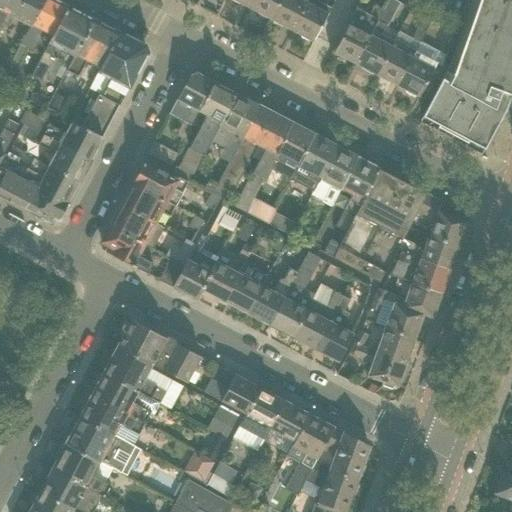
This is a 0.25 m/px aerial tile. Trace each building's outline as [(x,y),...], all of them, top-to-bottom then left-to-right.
[(0,0),(0,23),(5,15),(28,27),(42,0),(0,0)] [(67,5),(57,0),(42,0),(28,27),(29,27),(20,44),(21,45),(28,48),(33,51),(42,32),(51,37),(67,5)] [(281,0),(253,0),(250,7),(259,11),(259,14),(266,18),(268,16),(272,18),(281,0)] [(308,0),(281,0),(272,18),(274,20),(274,22),(282,26),(284,24),(293,29),(308,0)] [(311,39),(314,40),(331,8),(320,2),(320,0),(308,0),(293,29),(301,34),(301,37),(309,41),(311,39)] [(450,83),(443,79),(423,117),(439,125),(436,131),(465,147),(469,141),(485,150),(505,112),(511,91),(511,0),(486,0),(459,77),(454,75),(450,83)] [(31,76),(36,79),(42,82),(60,49),(72,56),(92,18),(67,5),(51,37),(31,76)] [(384,9),(375,5),(370,15),(356,9),(350,19),(334,51),(337,53),(337,55),(345,60),(347,58),(357,63),(384,9)] [(386,24),(391,13),(384,9),(357,63),(365,67),(365,70),(376,76),(376,75),(395,41),(381,33),(386,24)] [(65,70),(78,76),(87,59),(100,66),(118,32),(92,18),(72,56),(73,56),(65,70)] [(421,42),(425,32),(417,28),(412,38),(421,42)] [(102,97),(119,106),(147,52),(146,47),(118,32),(100,66),(101,66),(97,73),(110,80),(102,97)] [(416,53),(395,41),(376,75),(378,74),(380,75),(380,78),(387,82),(389,80),(399,85),(416,53)] [(17,68),(28,48),(21,45),(10,64),(17,68)] [(416,94),(420,96),(436,63),(416,53),(399,85),(407,89),(406,92),(414,96),(416,94)] [(184,122),(192,126),(198,113),(197,113),(213,82),(196,73),(190,75),(176,101),(190,108),(184,122)] [(190,182),(203,156),(211,140),(211,139),(235,93),(213,82),(197,113),(198,113),(205,117),(179,168),(175,166),(172,173),(190,182)] [(57,93),(51,105),(64,112),(71,100),(57,93)] [(119,106),(102,97),(99,95),(98,96),(92,107),(113,118),(119,106)] [(259,160),(252,173),(251,173),(234,206),(245,213),(253,198),(268,169),(267,169),(291,123),(258,105),(239,142),(229,162),(228,162),(216,187),(215,190),(226,195),(226,194),(230,196),(251,157),(259,160)] [(102,139),(113,118),(92,107),(81,127),(102,139)] [(65,134),(48,125),(49,123),(26,111),(20,122),(24,124),(23,125),(30,129),(43,136),(90,161),(102,139),(81,127),(72,122),(65,134)] [(18,125),(8,119),(2,130),(0,133),(0,156),(4,150),(5,150),(18,125)] [(185,140),(192,126),(184,122),(177,136),(185,140)] [(277,174),(278,173),(291,180),(297,168),(313,135),(291,123),(267,169),(268,169),(277,174)] [(30,129),(23,125),(18,134),(25,137),(30,129)] [(308,174),(297,197),(308,202),(336,146),(313,135),(297,168),(308,174)] [(43,136),(38,144),(55,153),(54,155),(48,167),(79,183),(90,161),(43,136)] [(239,142),(229,137),(228,162),(229,162),(239,142)] [(154,142),(148,153),(171,165),(177,153),(154,142)] [(355,157),(336,146),(308,202),(308,203),(317,208),(321,201),(331,206),(339,189),(355,157)] [(42,178),(16,165),(20,158),(5,150),(4,150),(0,156),(0,168),(18,178),(40,190),(67,204),(79,183),(48,167),(42,178)] [(351,195),(335,226),(346,232),(379,169),(355,157),(339,189),(351,195)] [(174,207),(175,206),(181,194),(187,183),(177,178),(176,179),(144,162),(131,186),(174,207)] [(40,190),(18,178),(0,168),(0,195),(7,199),(29,211),(51,223),(59,220),(67,204),(40,190)] [(415,214),(425,193),(379,169),(346,232),(332,258),(379,283),(414,214),(415,214)] [(216,187),(209,184),(206,184),(203,190),(211,194),(210,195),(219,200),(220,198),(224,200),(226,195),(215,190),(216,187)] [(120,207),(154,224),(160,213),(169,217),(174,207),(131,186),(120,207)] [(459,245),(467,221),(439,211),(442,202),(425,193),(415,214),(433,222),(429,233),(459,245)] [(214,210),(219,200),(210,195),(205,206),(214,210)] [(276,210),(253,198),(245,213),(268,225),(276,210)] [(149,234),(154,224),(120,207),(109,228),(152,250),(157,239),(149,234)] [(188,227),(197,232),(204,221),(194,216),(188,227)] [(288,219),(282,231),(289,235),(295,223),(288,219)] [(152,265),(146,261),(152,250),(109,228),(101,243),(109,246),(107,251),(103,249),(102,250),(147,274),(152,265)] [(429,233),(424,247),(407,239),(401,249),(413,255),(450,269),(459,245),(429,233)] [(202,234),(187,262),(209,274),(215,263),(200,255),(209,238),(202,234)] [(280,253),(286,241),(277,236),(271,248),(280,253)] [(181,249),(191,254),(196,245),(186,239),(181,249)] [(239,256),(246,259),(252,248),(245,244),(239,256)] [(442,292),(450,269),(413,255),(401,249),(388,275),(411,283),(411,281),(442,292)] [(296,272),(268,324),(291,337),(311,300),(311,299),(312,299),(314,295),(304,290),(320,259),(308,252),(297,272),(296,272)] [(159,280),(172,287),(183,266),(179,264),(171,260),(170,259),(159,280)] [(183,266),(172,287),(197,300),(202,290),(201,289),(209,274),(187,262),(186,261),(183,266)] [(223,300),(237,275),(215,263),(209,274),(201,289),(202,290),(223,300)] [(243,265),(238,275),(237,275),(223,300),(246,313),(261,286),(265,277),(243,265)] [(279,280),(272,293),(260,287),(261,286),(246,313),(268,324),(296,272),(289,268),(284,279),(279,280)] [(405,298),(402,306),(423,314),(423,315),(432,318),(442,292),(411,281),(411,283),(405,298)] [(377,288),(374,296),(383,299),(386,300),(389,292),(377,288)] [(326,308),(311,300),(291,337),(313,348),(341,295),(334,291),(326,308)] [(313,348),(336,360),(337,361),(351,334),(341,329),(349,314),(344,311),(350,300),(341,295),(313,348)] [(378,311),(383,299),(374,296),(369,307),(378,311)] [(414,339),(423,315),(423,314),(402,306),(394,303),(394,304),(385,329),(414,339)] [(178,344),(155,332),(133,320),(118,347),(151,364),(151,365),(164,371),(178,344)] [(406,363),(414,339),(385,329),(377,352),(376,353),(406,363)] [(359,330),(352,343),(362,347),(362,346),(368,334),(359,330)] [(354,356),(373,363),(368,377),(383,383),(382,386),(393,389),(394,385),(397,386),(406,363),(376,353),(377,352),(362,346),(362,347),(352,343),(347,352),(354,355),(354,356)] [(178,344),(164,371),(186,383),(200,357),(178,344)] [(109,365),(104,374),(137,392),(137,391),(157,402),(170,409),(183,386),(149,368),(151,365),(151,364),(118,347),(115,352),(112,352),(106,362),(109,365)] [(218,366),(211,362),(206,370),(205,371),(213,375),(218,366)] [(97,387),(91,397),(144,424),(150,412),(151,413),(157,402),(137,391),(137,392),(104,374),(103,374),(100,374),(95,384),(97,387)] [(245,413),(258,388),(234,375),(219,402),(220,403),(244,415),(245,413)] [(211,396),(219,382),(211,378),(203,392),(211,396)] [(373,394),(379,388),(371,384),(367,391),(373,394)] [(269,428),(270,426),(284,401),(258,388),(245,413),(246,414),(234,439),(257,451),(259,448),(269,428)] [(139,435),(144,424),(91,397),(88,403),(85,402),(79,412),(82,415),(80,418),(132,446),(133,445),(139,435)] [(294,442),(309,415),(284,401),(270,426),(269,428),(294,442)] [(227,436),(236,413),(217,406),(209,428),(227,436)] [(314,463),(321,450),(322,450),(334,428),(309,415),(294,442),(286,456),(301,462),(296,473),(306,478),(315,463),(314,463)] [(66,445),(112,469),(126,477),(140,449),(133,445),(132,446),(80,418),(79,420),(76,418),(70,430),(73,431),(66,445)] [(362,464),(369,446),(334,428),(322,450),(335,455),(330,469),(330,470),(356,480),(358,476),(361,475),(365,467),(362,464)] [(61,448),(60,449),(57,454),(57,456),(59,458),(53,469),(100,494),(105,497),(110,486),(105,483),(112,469),(66,445),(64,447),(63,447),(62,447),(61,448)] [(266,465),(271,454),(259,448),(257,451),(253,459),(266,465)] [(206,481),(214,464),(192,454),(184,472),(206,481)] [(328,509),(335,511),(344,511),(351,495),(355,494),(358,485),(355,483),(356,480),(330,470),(330,469),(315,463),(306,478),(305,481),(323,488),(316,505),(328,509)] [(503,474),(496,492),(511,498),(511,466),(507,476),(503,474)] [(73,510),(74,508),(81,511),(90,511),(94,509),(96,506),(99,500),(98,497),(100,494),(53,469),(48,478),(43,479),(37,491),(73,510)] [(212,474),(207,484),(231,499),(237,488),(212,474)] [(229,511),(232,508),(186,481),(175,503),(191,511),(229,511)] [(74,511),(73,511),(73,510),(37,491),(32,501),(33,505),(29,511),(74,511)] [(266,511),(269,507),(261,502),(255,511),(266,511)] [(169,511),(191,511),(175,503),(169,511)]
